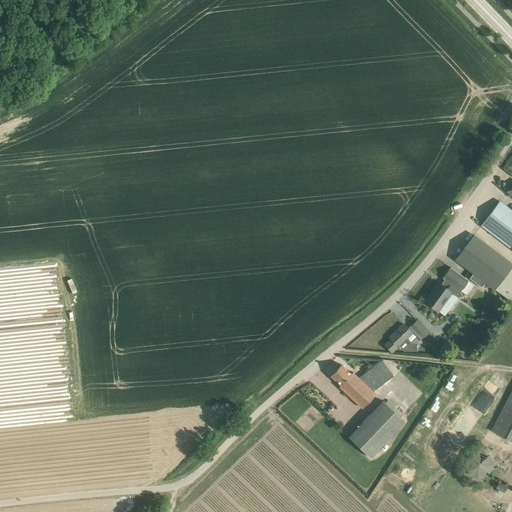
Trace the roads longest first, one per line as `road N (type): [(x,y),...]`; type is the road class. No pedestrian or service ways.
road 1 (unclassified): [(0,508),(180,488),(332,349)]
road 2 (unclassified): [(332,349),(416,274),(511,143)]
road 3 (unclassified): [(332,349),(511,371)]
